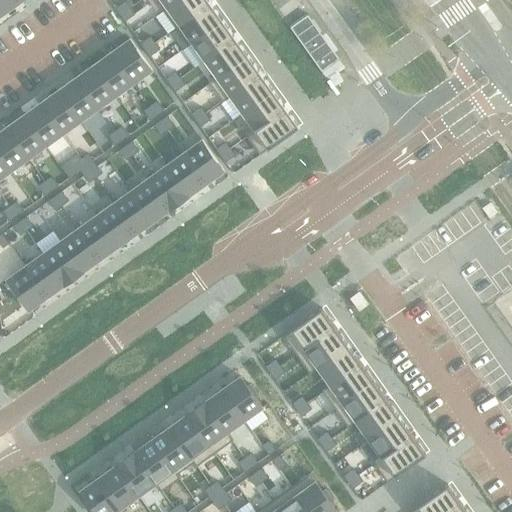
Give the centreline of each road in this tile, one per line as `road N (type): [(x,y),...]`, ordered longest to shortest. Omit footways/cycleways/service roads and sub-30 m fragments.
road 1 (residential): [(327,217),(511,479)]
road 2 (residential): [(256,244),(0,421)]
road 3 (residential): [(491,55),(313,197)]
road 4 (residential): [(327,217),(511,93)]
road 5 (residential): [(105,0),(0,77)]
